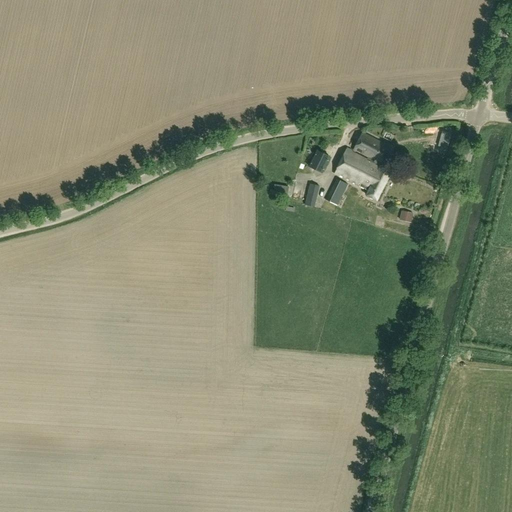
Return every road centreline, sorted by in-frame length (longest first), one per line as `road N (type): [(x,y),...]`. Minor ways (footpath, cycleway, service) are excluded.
road 1 (unclassified): [(0,232),(74,212),(190,157),(260,135),(479,115)]
road 2 (tertiary): [(370,511),(479,115)]
